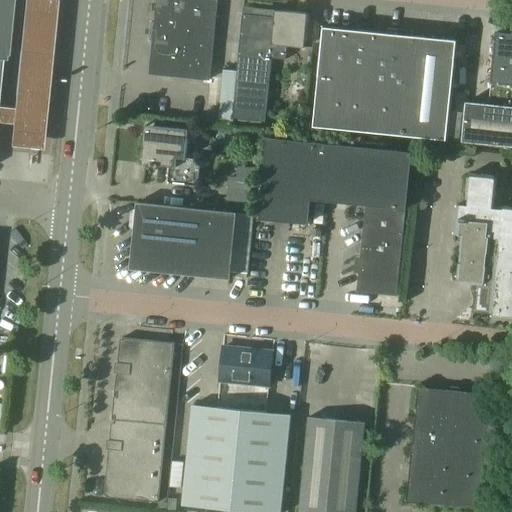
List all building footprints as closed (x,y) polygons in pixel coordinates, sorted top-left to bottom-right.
[(0,0),(0,75),(2,60),(6,60),(12,0),(0,0)] [(59,0),(22,0),(8,148),(44,152),(59,0)] [(159,28),(158,38),(153,37),(153,38),(154,38),(150,74),(210,80),(218,0),(216,0),(157,0),(155,26),(154,26),(154,27),(159,28)] [(275,18),(259,16),(249,15),(244,15),(238,71),(223,70),(222,81),(218,124),(232,126),(233,118),(266,122),(272,58),(286,59),(288,45),(305,47),(308,13),(276,10),(275,18)] [(413,31),(412,31),(388,28),(388,33),(324,27),(314,127),(447,140),(457,40),(413,36),(413,31)] [(492,82),(490,104),(467,102),(463,141),(511,146),(511,33),(497,32),(494,64),(492,82)] [(186,158),(189,130),(145,125),(141,163),(151,165),(151,166),(158,167),(158,165),(169,166),(167,182),(198,186),(201,159),(186,158)] [(311,199),(327,200),(333,144),(269,138),(260,218),(308,223),(311,199)] [(333,144),(327,200),(366,204),(357,292),(398,296),(412,153),(333,144)] [(476,310),(494,312),(493,318),(511,319),(511,206),(495,205),(498,176),(468,173),(465,205),(458,205),(455,234),(465,235),(464,239),(462,239),(457,282),(479,284),(476,310)] [(229,178),(226,208),(250,210),(253,180),(252,180),(236,179),(229,178)] [(137,202),(131,268),(230,278),(231,274),(247,275),(252,219),(236,217),(237,212),(143,203),(137,202)] [(107,497),(159,502),(175,343),(123,337),(123,339),(121,361),(119,361),(119,362),(127,363),(126,374),(118,373),(118,375),(120,375),(118,397),(124,397),(122,416),(116,415),(113,440),(119,440),(118,450),(112,449),(108,495),(107,495),(107,497)] [(221,381),(270,386),(273,351),(224,347),(221,381)] [(411,453),(407,493),(406,502),(429,505),(464,508),(488,511),(500,395),(476,393),(441,389),(418,387),(415,413),(411,453)] [(193,405),(183,505),(254,511),(281,511),(291,415),(193,405)] [(356,511),(365,422),(309,416),(299,511),(356,511)] [(172,462),(169,487),(180,488),(183,463),(172,462)] [(168,499),(167,510),(176,511),(177,500),(168,499)]
